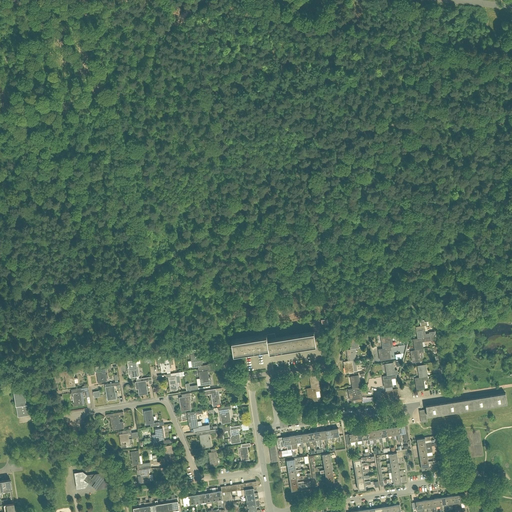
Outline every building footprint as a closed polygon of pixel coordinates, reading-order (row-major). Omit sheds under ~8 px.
[(421,337),(430,336),(435,335),(435,331),(430,331),(430,333),(425,334),(424,326),(416,327),(418,338),(421,337)] [(314,332),(305,334),(276,338),(275,334),(232,340),(234,351),(268,345),(269,350),(316,343),(314,332)] [(386,347),(390,347),(393,346),(391,335),(389,335),(381,337),(383,345),(386,345),(386,347)] [(351,349),(354,348),(359,347),(358,340),(361,339),(360,336),(357,336),(349,337),(351,349)] [(415,350),(423,348),(422,342),(431,340),(430,336),(421,337),(418,338),(414,339),(415,350)] [(391,349),(390,347),(386,347),(382,348),(383,348),(381,348),(382,348),(382,350),(379,351),(380,360),(388,358),(387,350),(391,349)] [(348,360),(351,360),(356,359),(358,359),(358,356),(356,357),(354,348),(351,349),(347,349),(348,360)] [(420,360),(419,353),(423,352),(423,348),(415,350),(413,350),(414,350),(414,352),(411,353),(413,361),(420,360)] [(192,367),(198,366),(199,369),(208,367),(208,365),(200,366),(200,364),(202,364),(201,359),(200,359),(199,353),(190,354),(192,367)] [(163,355),(158,356),(158,359),(160,359),(161,359),(161,365),(162,372),(170,370),(169,370),(169,367),(171,367),(171,364),(173,361),(172,357),(171,357),(171,354),(163,355)] [(136,359),(127,361),(130,377),(139,376),(136,360),(136,359)] [(351,360),(348,360),(348,361),(347,361),(347,363),(344,363),(346,372),(353,371),(351,360)] [(387,375),(396,374),(398,373),(397,369),(394,370),(393,363),(386,364),(387,375)] [(97,370),(99,382),(107,381),(106,377),(108,377),(107,374),(106,374),(105,369),(112,368),(111,364),(85,368),(87,375),(90,375),(94,374),(94,370),(97,370)] [(420,377),(427,376),(425,364),(418,366),(420,377)] [(209,370),(208,367),(199,369),(201,385),(210,383),(211,383),(210,377),(209,377),(208,371),(209,370)] [(76,386),(74,373),(77,372),(76,369),(62,371),(62,375),(65,375),(67,387),(76,386)] [(183,375),(182,371),(171,373),(171,376),(168,377),(171,390),(178,388),(178,385),(180,385),(179,382),(177,382),(176,375),(180,375),(180,376),(183,375)] [(397,377),(396,374),(387,375),(383,376),(385,387),(392,386),(392,385),(391,378),(397,377)] [(315,387),(319,386),(317,375),(310,376),(311,385),(314,384),(315,387)] [(356,387),(360,386),(359,375),(351,376),(352,385),(355,385),(356,387)] [(427,376),(420,377),(415,378),(417,389),(427,387),(426,384),(424,385),(423,379),(428,378),(427,376)] [(147,386),(146,380),(149,380),(149,377),(140,378),(141,381),(136,382),(136,387),(137,386),(137,388),(138,388),(139,395),(148,393),(148,390),(149,390),(148,386),(147,386)] [(108,400),(116,398),(115,392),(114,385),(120,384),(120,381),(117,382),(105,384),(108,400)] [(24,385),(24,384),(13,385),(18,416),(30,415),(28,404),(31,403),(28,384),(24,385)] [(74,405),(76,405),(85,403),(83,391),(89,390),(88,386),(76,388),(77,391),(74,392),(74,395),(73,395),(74,405)] [(316,397),(315,391),(320,390),(319,386),(315,387),(311,387),(310,387),(310,388),(311,390),(308,390),(309,399),(313,398),(313,401),(320,400),(319,397),(316,397)] [(360,386),(356,387),(348,388),(350,399),(356,399),(356,402),(363,400),(361,390),(360,386)] [(221,404),(219,391),(222,390),(222,387),(204,390),(205,394),(211,393),(213,405),(221,404)] [(182,410),(189,409),(191,409),(190,400),(191,399),(190,392),(182,394),(182,397),(179,397),(182,410)] [(489,395),(491,406),(507,403),(505,393),(489,395)] [(475,408),(491,406),(489,395),(473,398),(475,408)] [(459,411),(475,408),(473,398),(458,400),(459,411)] [(443,413),(459,411),(458,400),(442,403),(443,413)] [(427,416),(443,413),(442,403),(426,405),(426,409),(427,416)] [(231,421),(229,409),(231,408),(230,405),(218,407),(218,410),(220,410),(222,423),(231,421)] [(153,416),(152,410),(144,411),(146,424),(150,423),(151,426),(159,425),(159,422),(154,423),(153,419),(154,419),(154,416),(153,416)] [(190,428),(198,427),(196,414),(203,413),(203,410),(187,412),(190,428)] [(120,422),(119,415),(122,415),(122,411),(113,413),(114,416),(111,416),(113,429),(124,428),(123,421),(120,422)] [(149,424),(138,427),(140,433),(145,432),(145,430),(150,429),(149,424)] [(231,443),(233,443),(241,441),(239,429),(242,428),(242,425),(230,427),(232,436),(230,436),(231,443)] [(400,433),(403,433),(404,440),(409,439),(407,430),(408,429),(405,430),(404,425),(398,426),(400,433)] [(395,440),(394,434),(393,434),(392,426),(386,428),(387,435),(388,435),(392,435),(392,436),(392,440),(395,440)] [(401,439),(400,433),(398,426),(392,426),(393,434),(394,434),(397,434),(398,442),(401,441),(400,439),(401,439)] [(169,439),(164,440),(162,427),(155,428),(156,434),(152,434),(153,445),(170,442),(169,439)] [(333,437),(334,436),(338,436),(338,437),(337,437),(338,441),(341,441),(340,435),(339,435),(338,428),(332,429),(333,437)] [(383,442),(382,436),(381,436),(380,428),(374,429),(375,437),(376,437),(380,437),(380,438),(379,438),(380,442),(383,442)] [(389,441),(388,435),(387,435),(386,428),(380,428),(381,436),(382,436),(386,436),(386,437),(385,437),(386,441),(389,441)] [(122,447),(130,446),(130,442),(133,442),(132,438),(129,439),(128,433),(131,432),(131,429),(122,431),(123,434),(120,434),(122,447)] [(208,433),(216,432),(215,429),(202,431),(203,434),(200,435),(202,448),(210,446),(210,443),(211,443),(210,439),(209,439),(208,433)] [(335,442),(334,436),(333,437),(332,429),(326,430),(327,438),(328,437),(332,437),(332,438),(331,438),(332,442),(335,442)] [(377,443),(376,437),(375,437),(374,429),(368,430),(369,438),(370,438),(374,438),(374,439),(373,439),(374,443),(377,443)] [(329,443),(328,437),(327,438),(326,430),(320,431),(321,438),(322,438),(326,438),(326,439),(325,439),(326,443),(329,443)] [(371,444),(370,438),(369,438),(368,430),(362,431),(363,439),(364,439),(367,439),(368,440),(367,440),(368,444),(371,444)] [(323,444),(322,438),(321,438),(320,431),(314,432),(315,439),(316,439),(319,439),(320,440),(319,440),(320,447),(323,447),(322,444),(323,444)] [(364,445),(364,439),(363,439),(362,431),(356,432),(357,440),(361,440),(362,441),(361,441),(362,445),(364,445)] [(317,445),(316,439),(315,439),(314,432),(308,433),(309,440),(310,440),(313,440),(314,441),(313,441),(314,445),(317,445)] [(358,446),(357,440),(356,432),(349,433),(350,436),(346,437),(347,444),(351,444),(351,441),(355,441),(355,442),(356,446),(358,446)] [(311,446),(310,440),(309,440),(308,433),(301,434),(303,441),(304,441),(307,441),(308,442),(307,442),(308,446),(311,446)] [(304,447),(304,441),(303,441),(301,434),(295,435),(297,442),(301,442),(301,443),(302,447),(304,447)] [(295,435),(289,436),(291,443),(292,449),(298,448),(297,442),(295,435)] [(289,449),(292,449),(291,443),(289,436),(283,437),(284,440),(280,440),(280,437),(277,438),(278,447),(285,446),(285,444),(289,444),(289,445),(289,449)] [(426,444),(426,443),(425,439),(427,439),(431,439),(430,436),(424,437),(417,439),(418,445),(426,444)] [(426,444),(418,445),(419,451),(427,450),(427,449),(431,448),(431,445),(432,445),(431,442),(426,443),(426,444)] [(242,460),(249,459),(247,446),(251,446),(250,443),(239,444),(242,460)] [(174,458),(172,445),(164,446),(166,459),(170,458),(170,461),(179,460),(178,457),(174,458)] [(211,465),(218,464),(216,451),(220,450),(220,447),(211,449),(211,452),(209,452),(211,465)] [(428,456),(428,455),(427,452),(433,451),(432,448),(431,448),(427,449),(427,450),(419,451),(420,457),(428,456)] [(137,467),(146,465),(146,462),(141,463),(139,450),(131,451),(133,464),(137,464),(137,467)] [(429,462),(429,461),(428,457),(430,457),(430,458),(433,457),(433,454),(428,455),(428,456),(420,457),(421,463),(429,462)] [(294,458),(287,459),(288,466),(296,464),(295,464),(298,463),(298,460),(300,460),(300,459),(303,459),(302,456),(300,457),(294,458)] [(354,465),(362,464),(362,463),(361,459),(363,459),(363,460),(367,459),(366,456),(361,457),(361,458),(353,459),(354,465)] [(429,462),(421,463),(422,469),(430,468),(429,463),(431,463),(431,464),(435,463),(434,460),(429,461),(429,462)] [(363,470),(363,469),(362,465),(364,465),(364,466),(368,465),(367,462),(362,463),(362,464),(354,465),(355,471),(363,470)] [(296,471),(296,470),(296,466),(297,466),(301,466),(301,463),(298,463),(295,464),(296,464),(288,466),(289,472),(296,471)] [(146,465),(137,467),(138,470),(140,469),(142,482),(150,481),(148,468),(147,468),(146,465)] [(325,472),(333,471),(332,465),(324,466),(325,470),(320,471),(321,473),(325,472)] [(297,477),(297,476),(297,472),(298,472),(302,472),(302,469),(296,470),(296,471),(289,472),(290,478),(297,477)] [(364,476),(363,472),(365,471),(365,472),(369,471),(368,469),(363,469),(363,470),(355,471),(356,478),(364,476)] [(92,478),(83,471),(75,473),(77,488),(85,487),(88,483),(97,489),(105,488),(108,483),(104,480),(103,472),(95,474),(92,478)] [(298,483),(298,482),(298,478),(299,478),(299,479),(303,478),(303,475),(297,476),(297,477),(290,478),(291,484),(298,483)] [(365,482),(364,478),(366,477),(366,478),(370,477),(369,475),(364,476),(356,478),(357,484),(365,482)] [(298,483),(291,484),(292,490),(299,489),(299,484),(300,484),(300,485),(304,484),(304,481),(298,482),(298,483)] [(365,482),(357,484),(358,490),(366,489),(365,484),(367,484),(371,484),(370,481),(365,482)] [(246,494),(255,493),(254,489),(257,489),(257,487),(254,487),(253,487),(251,488),(248,488),(245,488),(245,489),(242,489),(241,489),(242,495),(246,494)] [(460,502),(464,501),(464,503),(464,507),(467,506),(466,500),(466,501),(465,493),(459,494),(460,502)] [(174,510),(179,509),(178,497),(174,497),(174,496),(175,496),(174,494),(171,494),(172,498),(174,510)] [(461,507),(460,502),(459,494),(453,495),(454,503),(458,502),(458,504),(458,508),(461,507)] [(455,508),(454,503),(453,495),(446,496),(448,504),(452,503),(452,505),(452,509),(455,508)] [(449,509),(448,504),(446,496),(441,497),(442,505),(446,504),(446,506),(446,510),(449,509)] [(443,510),(442,505),(441,497),(434,498),(435,506),(436,506),(440,505),(440,507),(440,511),(443,510)] [(429,507),(430,507),(430,508),(433,508),(434,511),(436,511),(437,511),(436,506),(435,506),(434,498),(428,499),(429,507)] [(430,511),(430,508),(430,507),(429,507),(428,499),(422,500),(423,508),(424,508),(428,507),(428,509),(427,509),(427,511),(430,511)] [(424,511),(424,508),(423,508),(422,500),(416,501),(417,511),(422,511),(421,511),(424,511)] [(4,511),(15,510),(15,509),(13,509),(13,508),(14,507),(13,504),(14,504),(14,503),(3,505),(4,511)]
